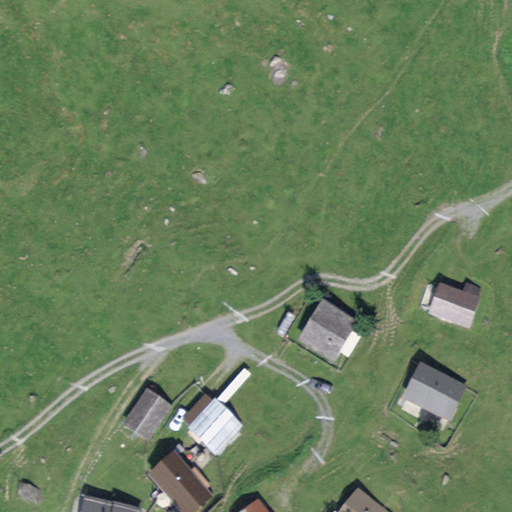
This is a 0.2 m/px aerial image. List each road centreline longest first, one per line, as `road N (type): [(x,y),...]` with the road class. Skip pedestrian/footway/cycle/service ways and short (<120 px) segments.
road 1 (track): [(37,423),(131,358),(271,306),(314,280),(377,283),(430,225),(479,209)]
road 2 (track): [(193,333),(261,357),(320,398),(328,433),(296,482),(292,511)]
